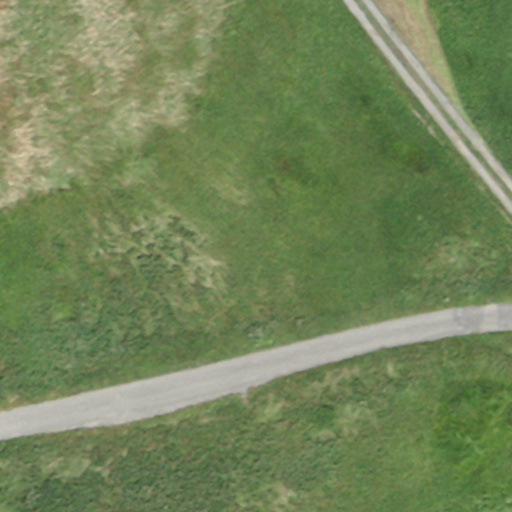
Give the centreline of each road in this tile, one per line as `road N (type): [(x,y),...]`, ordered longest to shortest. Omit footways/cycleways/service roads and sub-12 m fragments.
road 1 (track): [(0,428),(410,331),(511,319)]
road 2 (track): [(511,193),(358,0)]
